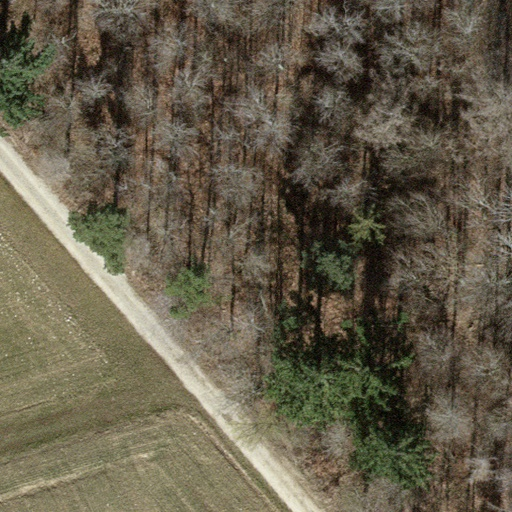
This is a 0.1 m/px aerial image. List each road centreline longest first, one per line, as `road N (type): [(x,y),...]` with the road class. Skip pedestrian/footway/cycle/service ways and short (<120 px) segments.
road 1 (track): [(316,511),(0,147)]
road 2 (track): [(0,439),(201,379)]
